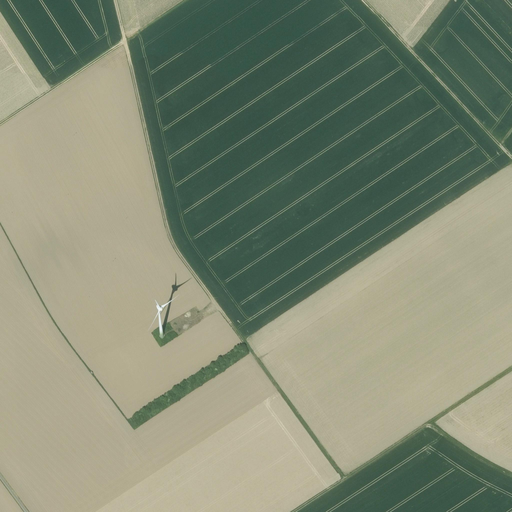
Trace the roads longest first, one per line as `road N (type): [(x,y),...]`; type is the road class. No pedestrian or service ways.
road 1 (track): [(114,0),(170,243),(343,478),(429,422)]
road 2 (track): [(362,0),(511,158)]
road 3 (track): [(123,40),(0,122)]
